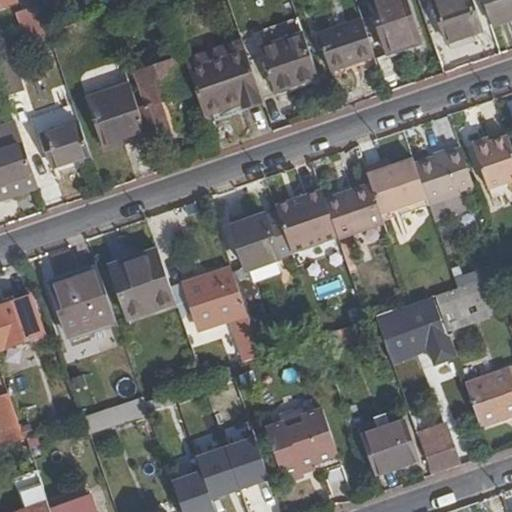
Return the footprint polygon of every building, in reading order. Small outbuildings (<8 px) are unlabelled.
[(370,0),(367,1),(383,47),(399,42),(401,50),(420,44),(404,0),(370,0)] [(447,43),(479,32),(468,0),(444,0),(433,4),(447,43)] [(511,0),(480,0),(489,26),(511,18),(511,0)] [(22,9),(32,39),(47,34),(36,3),(22,9)] [(374,56),(361,20),(317,35),(329,71),(374,56)] [(251,36),(256,52),(303,36),(297,21),(251,36)] [(303,36),(256,52),(270,93),(317,77),(303,36)] [(241,40),(184,60),(206,124),(243,111),(241,105),(261,99),(241,40)] [(399,42),(383,47),(385,56),(401,50),(399,42)] [(11,59),(0,63),(0,78),(5,94),(21,89),(11,59)] [(146,134),(148,141),(170,133),(159,101),(184,93),(173,61),(135,74),(145,105),(137,108),(146,134)] [(137,108),(129,85),(84,100),(99,143),(128,133),(130,140),(146,134),(137,108)] [(72,106),(39,113),(42,129),(75,122),(72,106)] [(0,119),(0,129),(16,124),(13,115),(0,119)] [(16,124),(0,129),(0,185),(8,183),(12,196),(37,187),(16,124)] [(52,167),(88,154),(78,124),(42,137),(52,167)] [(128,133),(99,143),(101,150),(130,140),(128,133)] [(511,178),(511,154),(506,136),(490,141),(489,137),(473,142),(488,187),(511,178)] [(457,192),(471,187),(458,148),(414,163),(427,202),(433,219),(463,208),(457,192)] [(392,158),(364,167),(366,175),(395,165),(392,158)] [(381,218),(427,202),(414,163),(412,159),(395,165),(366,175),(369,183),(381,218)] [(338,236),(382,221),(381,218),(369,183),(325,198),(337,236),(338,236)] [(291,252),(337,236),(325,198),(321,189),(275,205),(279,217),(291,252)] [(291,254),(291,252),(279,217),(265,222),(278,258),(291,254)] [(278,258),(265,222),(264,218),(231,230),(245,270),(278,258)] [(170,291),(157,251),(109,268),(126,318),(174,302),(170,291)] [(487,269),(489,278),(493,277),(501,274),(498,265),(487,269)] [(453,280),(457,290),(489,278),(487,269),(453,280)] [(115,321),(97,270),(49,286),(67,338),(115,321)] [(234,280),(230,270),(183,286),(192,313),(198,332),(246,316),(234,280)] [(246,316),(249,325),(264,320),(249,275),(234,280),(246,316)] [(489,278),(457,290),(434,297),(445,329),(484,316),(479,300),(498,293),(493,277),(489,278)] [(170,291),(174,302),(180,317),(192,313),(183,286),(170,291)] [(27,299),(0,308),(0,349),(40,336),(27,299)] [(391,325),(399,348),(424,339),(427,350),(433,365),(453,359),(435,310),(391,325)] [(357,338),(352,326),(331,333),(336,346),(357,338)] [(336,346),(331,333),(320,337),(324,350),(336,346)] [(424,339),(399,348),(402,358),(427,350),(424,339)] [(511,365),(463,382),(478,426),(511,414),(511,365)] [(211,473),(260,456),(236,388),(217,394),(226,419),(177,436),(184,457),(203,451),(211,473)] [(0,432),(5,446),(22,440),(6,393),(0,395),(0,432)] [(89,433),(147,415),(142,397),(84,416),(89,433)] [(353,406),(344,409),(351,428),(359,425),(353,406)] [(319,408),(265,426),(284,483),(303,477),(300,467),(311,464),(312,465),(336,457),(319,408)] [(158,416),(161,430),(180,426),(177,412),(158,416)] [(376,474),(414,461),(401,424),(364,437),(376,474)] [(423,449),(445,441),(443,435),(421,443),(423,449)] [(450,440),(445,441),(423,449),(431,473),(458,464),(450,440)] [(357,467),(351,469),(354,475),(360,473),(357,467)] [(167,511),(158,487),(163,485),(161,479),(120,493),(126,511),(167,511)] [(49,511),(46,503),(20,511),(49,511)]
